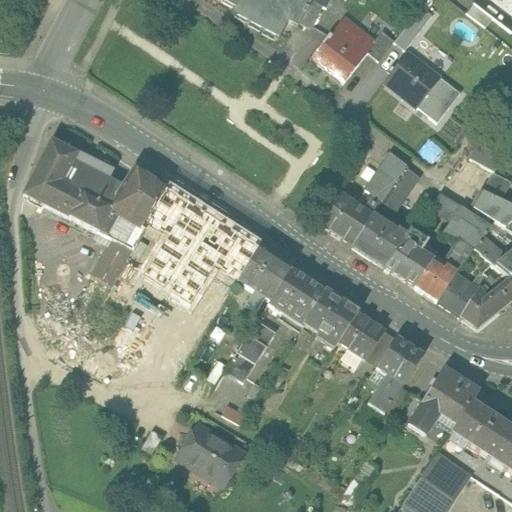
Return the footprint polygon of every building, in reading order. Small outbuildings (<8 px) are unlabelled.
[(217,0),(235,9),(232,16),(278,41),(287,24),(297,30),(299,26),(311,3),(322,9),(326,11),(331,0),(217,0)] [(511,33),(511,0),(477,0),(472,6),(510,35),(511,33)] [(311,3),(299,26),(310,32),(322,9),(311,3)] [(394,44),(393,45),(404,53),(431,18),(420,10),(394,44)] [(374,45),(344,20),(330,37),(311,60),(323,69),(328,64),(332,68),(330,71),(344,82),(342,84),(343,85),(367,55),(375,45),(374,45)] [(382,35),(374,45),(375,45),(367,55),(378,64),(393,45),(394,44),(382,35)] [(435,82),(407,59),(409,57),(407,56),(382,88),(383,89),(385,87),(402,100),(400,102),(402,103),(403,102),(413,110),(413,111),(414,113),(416,110),(440,81),(438,79),(435,82)] [(440,81),(416,110),(435,125),(459,96),(440,81)] [(507,157),(482,143),(469,162),(492,175),(493,175),(507,157)] [(53,213),(84,160),(52,144),(24,198),(53,213)] [(389,156),(364,193),(370,197),(361,210),(371,217),(372,216),(395,183),(404,170),(406,168),(389,156)] [(84,160),(53,213),(81,227),(108,181),(112,174),(84,160)] [(417,180),(404,170),(395,183),(408,193),(417,180)] [(108,181),(81,227),(108,241),(116,246),(109,259),(124,267),(134,249),(144,233),(141,231),(165,191),(135,171),(123,190),(108,181)] [(493,175),(492,175),(481,193),(500,203),(511,185),(493,175)] [(481,193),(456,181),(447,193),(511,233),(511,208),(500,203),(481,193)] [(395,183),(372,216),(380,221),(393,215),(408,193),(395,183)] [(361,210),(340,196),(318,228),(350,249),(371,217),(361,210)] [(459,208),(440,196),(431,209),(451,222),(459,208)] [(490,228),(459,208),(451,222),(444,234),(457,243),(472,252),(481,240),(490,228)] [(380,221),(372,216),(371,217),(350,249),(383,270),(405,236),(397,231),(396,232),(380,221)] [(427,243),(409,231),(383,270),(413,290),(430,264),(432,261),(420,254),(427,243)] [(505,260),(481,240),(473,251),(490,266),(494,269),(505,260)] [(116,246),(108,241),(89,275),(112,288),(124,267),(109,259),(116,246)] [(457,243),(444,263),(457,271),(465,261),(472,252),(457,243)] [(289,271),(258,251),(237,284),(253,295),(268,305),(289,271)] [(490,266),(473,251),(472,252),(465,261),(482,275),(490,266)] [(511,254),(505,260),(494,269),(502,275),(511,283),(511,254)] [(442,272),(430,264),(413,290),(435,305),(444,291),(454,275),(457,271),(444,263),(444,268),(442,272)] [(323,294),(289,271),(268,305),(267,307),(301,330),(303,327),(323,294)] [(478,291),(454,275),(444,291),(468,307),(478,291)] [(468,307),(460,321),(472,329),(480,329),(511,303),(511,283),(502,275),(492,284),(487,277),(478,291),(468,307)] [(468,307),(444,291),(435,305),(460,321),(468,307)] [(357,316),(323,294),(303,327),(318,336),(316,341),(334,352),(338,347),(357,316)] [(268,305),(253,295),(239,316),(249,323),(258,311),(262,314),(267,307),(268,305)] [(84,338),(38,314),(24,314),(26,349),(66,369),(84,339),(84,338)] [(384,333),(357,316),(338,347),(364,364),(384,333)] [(256,324),(224,374),(242,386),(274,335),(256,324)] [(422,358),(396,340),(376,372),(386,378),(367,407),(383,418),(422,358)] [(128,363),(112,393),(134,404),(150,375),(128,363)] [(477,394),(444,372),(408,427),(424,437),(437,418),(454,429),(470,404),(477,394)] [(449,436),(498,468),(511,446),(511,430),(470,404),(454,429),(449,436)] [(245,419),(227,408),(221,418),(240,428),(245,419)] [(243,457),(196,428),(176,461),(203,478),(201,480),(221,492),(243,457)] [(511,446),(498,468),(511,477),(511,446)] [(491,492),(436,456),(426,471),(446,484),(481,507),(491,492)] [(317,477),(305,467),(299,477),(311,486),(317,477)] [(446,484),(426,471),(413,490),(427,500),(434,504),(446,484)] [(418,511),(427,500),(413,490),(400,511),(399,511),(418,511)]
